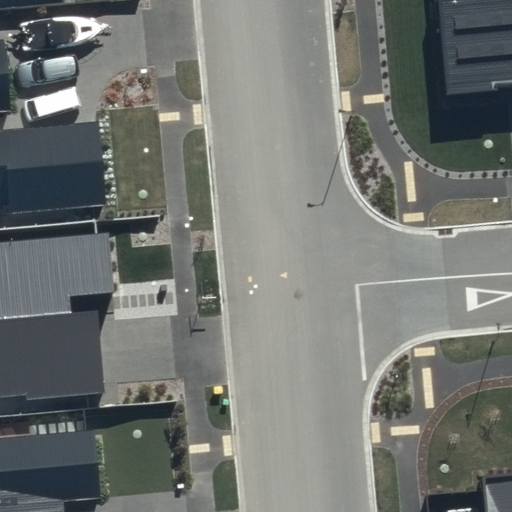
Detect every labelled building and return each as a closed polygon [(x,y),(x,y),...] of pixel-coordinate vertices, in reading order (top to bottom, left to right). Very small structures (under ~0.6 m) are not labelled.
[(511,0),(437,0),(445,93),(511,87),(511,0)] [(3,40),(0,40),(0,203),(7,202),(8,212),(104,203),(97,122),(0,130),(0,111),(10,111),(3,40)] [(108,233),(0,242),(0,395),(24,393),(25,399),(105,391),(98,310),(70,313),(68,297),(114,293),(108,233)] [(0,511),(63,511),(63,502),(103,498),(96,428),(0,436),(0,511)] [(511,511),(511,473),(481,477),(484,511),(511,511)]
